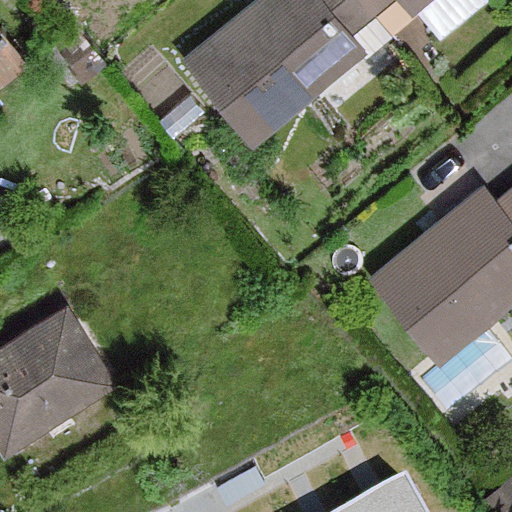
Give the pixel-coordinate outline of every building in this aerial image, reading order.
[(264,0),(195,56),(261,138),(373,47),(360,30),(397,0),(416,0),(421,6),(427,0),(264,0)] [(0,12),(0,77),(33,54),(0,12)] [(485,181),(374,271),(440,353),(511,295),(511,184),(497,196),(485,181)] [(124,375),(76,301),(0,349),(0,425),(14,446),(124,375)] [(406,511),(373,451),(260,511),(406,511)]
